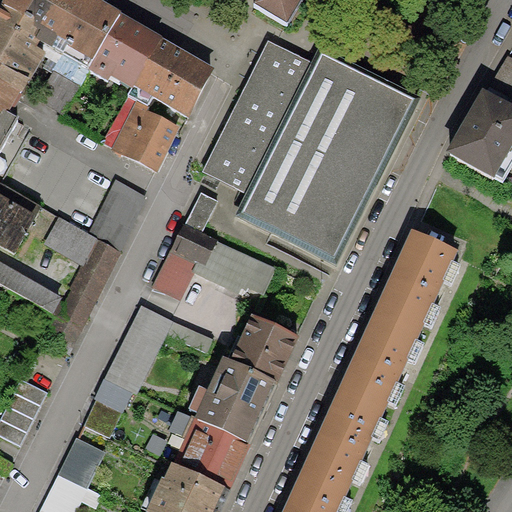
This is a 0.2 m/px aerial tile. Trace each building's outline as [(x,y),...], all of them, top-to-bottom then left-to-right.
[(89,71),(120,19),(86,0),(10,0),(5,10),(44,32),(43,34),(51,38),(43,51),(61,62),(54,74),(79,89),(89,71)] [(258,0),(254,8),(288,28),(305,0),(258,0)] [(5,10),(0,18),(0,84),(11,91),(43,34),(44,32),(5,10)] [(161,43),(120,19),(89,71),(109,83),(115,73),(135,84),(132,89),(134,91),(161,43)] [(213,74),(161,43),(134,91),(135,91),(137,88),(188,119),(213,74)] [(315,67),(270,45),(206,174),(250,196),(239,217),(337,266),(419,102),(322,54),(315,67)] [(511,61),(493,95),(511,105),(511,61)] [(79,89),(54,74),(39,100),(64,115),(79,89)] [(0,84),(0,133),(8,119),(21,97),(11,91),(0,84)] [(511,150),(511,112),(485,97),(451,155),(495,180),(511,150)] [(150,108),(141,103),(114,154),(154,175),(178,131),(146,115),(150,108)] [(0,133),(0,150),(2,151),(17,124),(8,119),(0,133)] [(0,206),(32,225),(42,207),(0,182),(0,206)] [(141,202),(114,187),(90,236),(97,239),(117,251),(141,202)] [(218,203),(202,195),(186,227),(202,235),(218,203)] [(32,225),(0,206),(0,244),(16,253),(32,225)] [(90,236),(60,218),(45,242),(84,264),(97,239),(90,236)] [(186,227),(184,227),(172,251),(173,251),(198,263),(194,272),(244,296),(248,286),(264,293),(275,270),(202,235),(186,227)] [(414,237),(376,315),(418,335),(456,257),(414,237)] [(117,251),(97,239),(84,264),(65,304),(57,317),(81,331),(120,253),(117,251)] [(173,251),(155,288),(181,300),(194,272),(198,263),(173,251)] [(0,284),(57,317),(65,304),(0,267),(0,284)] [(277,386),(299,338),(282,331),(286,322),(284,315),(265,307),(258,309),(246,336),(240,333),(235,343),(242,346),(233,366),(277,386)] [(136,395),(166,335),(172,323),(143,309),(107,381),(132,394),(136,395)] [(376,315),(339,393),(380,413),(418,335),(376,315)] [(68,356),(81,331),(57,317),(44,344),(68,356)] [(212,343),(172,323),(166,335),(207,355),(212,343)] [(249,446),(277,386),(233,366),(226,364),(198,422),(249,446)] [(15,393),(41,407),(48,393),(21,380),(15,393)] [(132,394),(107,381),(98,401),(122,413),(132,394)] [(8,407),(35,420),(41,407),(15,393),(8,407)] [(339,393),(302,471),(342,491),(380,413),(339,393)] [(122,413),(98,401),(85,427),(111,438),(122,413)] [(1,420),(28,434),(35,420),(8,407),(1,420)] [(191,436),(198,422),(181,414),(175,429),(188,435),(191,436)] [(28,434),(1,420),(0,422),(0,436),(21,447),(28,434)] [(227,493),(249,446),(198,422),(191,436),(188,435),(185,441),(189,443),(176,469),(227,493)] [(104,452),(78,439),(60,476),(86,488),(104,452)] [(12,464),(0,456),(0,475),(4,478),(12,464)] [(218,511),(227,493),(176,469),(169,484),(166,483),(152,511),(218,511)] [(302,471),(281,511),(331,511),(342,491),(302,471)] [(56,486),(43,511),(44,511),(75,511),(82,499),(56,486)]
